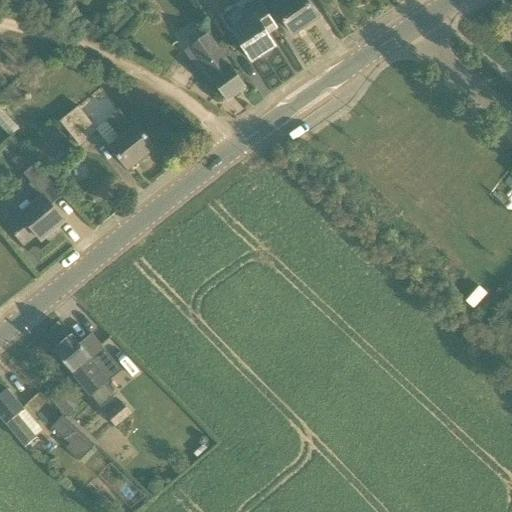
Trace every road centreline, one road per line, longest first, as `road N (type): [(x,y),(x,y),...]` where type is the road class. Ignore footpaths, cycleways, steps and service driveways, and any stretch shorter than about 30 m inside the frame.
road 1 (tertiary): [(0,336),(233,149),(410,28)]
road 2 (track): [(233,149),(208,118),(146,75),(81,48)]
road 3 (residential): [(511,116),(410,28)]
